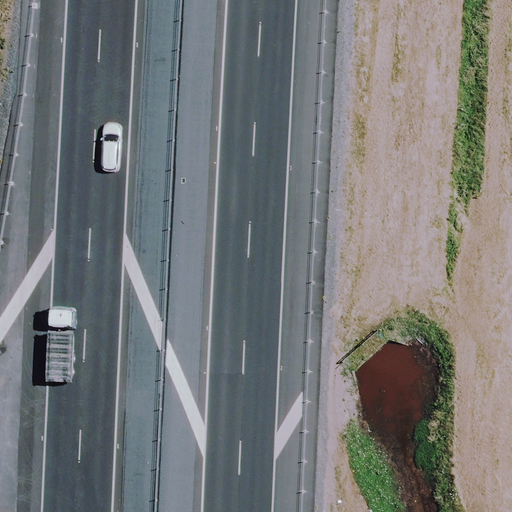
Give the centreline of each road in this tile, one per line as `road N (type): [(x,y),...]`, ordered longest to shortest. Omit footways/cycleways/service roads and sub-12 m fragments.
road 1 (motorway): [(262,0),(237,511)]
road 2 (motorway): [(78,511),(102,0)]
